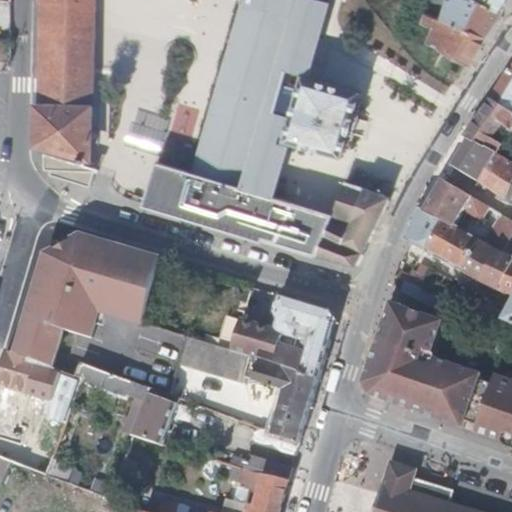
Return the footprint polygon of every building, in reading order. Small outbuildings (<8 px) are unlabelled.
[(97,0),(41,0),(38,95),(95,97),(97,0)] [(193,173),(241,186),(260,121),(263,113),(273,80),(276,73),(296,0),(244,0),(243,4),(193,173)] [(305,76),(311,78),(317,57),(332,0),(296,0),(276,73),(304,82),(305,76)] [(450,0),(445,19),(489,37),(502,13),(479,0),(450,0)] [(479,0),(502,13),(510,0),(479,0)] [(431,45),(472,66),(489,37),(445,19),(427,13),(423,27),(436,31),(431,45)] [(0,70),(1,70),(12,62),(12,43),(0,43),(0,70)] [(301,89),(304,82),(276,73),(273,80),(301,89)] [(511,76),(510,74),(490,104),(511,119),(511,76)] [(292,122),(290,129),(286,142),(343,157),(353,125),(361,94),(311,78),(305,76),(304,82),(301,89),(292,122)] [(273,80),(263,113),(292,122),(301,89),(273,80)] [(38,140),(95,158),(95,97),(38,95),(38,140)] [(511,119),(490,104),(465,138),(469,140),(495,156),(511,166),(511,154),(492,143),(496,136),(501,128),(509,133),(511,135),(511,119)] [(263,113),(260,121),(290,129),(292,122),(263,113)] [(272,194),(286,142),(290,129),(260,121),(241,186),(272,194)] [(162,135),(134,127),(125,156),(154,164),(162,135)] [(503,141),(509,133),(501,128),(496,136),(503,141)] [(495,156),(469,140),(453,168),(479,183),(495,156)] [(47,151),(44,169),(91,177),(94,159),(47,151)] [(511,166),(495,156),(479,183),(503,197),(511,182),(511,166)] [(148,203),(316,253),(333,210),(272,194),(241,186),(193,173),(159,164),(148,203)] [(511,182),(503,197),(511,203),(511,182)] [(444,183),(428,211),(443,219),(460,229),(479,239),(499,249),(506,253),(511,242),(511,217),(489,205),(482,221),(463,211),(470,196),(444,183)] [(325,234),(365,253),(391,197),(389,196),(373,190),(368,188),(360,186),(349,185),(335,213),(325,234)] [(404,241),(412,247),(424,253),(443,219),(428,211),(421,208),(404,241)] [(443,219),(424,253),(442,262),(460,229),(443,219)] [(460,229),(442,262),(461,272),(479,239),(460,229)] [(316,253),(358,267),(365,253),(325,234),(316,253)] [(15,354),(49,366),(61,327),(89,336),(100,302),(144,316),(161,261),(82,237),(48,256),(25,328),(23,328),(15,354)] [(479,239),(461,272),(481,283),(499,249),(479,239)] [(499,249),(481,283),(499,292),(502,290),(511,269),(511,256),(506,253),(499,249)] [(511,269),(502,290),(511,294),(511,269)] [(407,283),(404,282),(399,295),(432,311),(437,299),(436,299),(420,291),(407,283)] [(238,352),(321,378),(339,322),(329,306),(327,307),(313,303),(312,305),(280,296),(273,313),(278,321),(275,333),(247,324),(238,352)] [(437,299),(432,311),(445,318),(450,306),(437,299)] [(511,384),(491,378),(488,385),(474,380),(477,372),(431,355),(442,324),(389,302),(362,378),(374,397),(456,428),(458,422),(460,418),(472,422),(471,426),(470,433),(511,447),(511,384)] [(504,316),(497,329),(511,334),(511,305),(506,316),(504,316)] [(231,318),(222,347),(238,352),(247,324),(231,318)] [(188,337),(180,363),(246,386),(248,379),(279,388),(279,396),(285,399),(275,436),(301,444),(321,378),(238,352),(222,347),(188,337)] [(49,366),(15,354),(9,352),(0,384),(0,386),(54,404),(51,419),(67,425),(82,377),(71,373),(49,366)] [(179,399),(170,395),(75,361),(71,373),(82,377),(80,384),(126,401),(128,395),(138,399),(126,433),(134,436),(160,446),(161,444),(179,399)] [(275,436),(256,429),(253,441),(298,454),(301,444),(275,436)] [(140,456),(128,451),(122,464),(136,469),(140,456)] [(248,456),(244,469),(290,481),(293,469),(248,456)] [(11,464),(0,459),(0,482),(3,483),(11,464)] [(78,470),(59,463),(56,473),(75,479),(78,470)] [(474,511),(450,504),(453,492),(413,479),(414,471),(391,463),(383,486),(374,511),(474,511)] [(244,469),(241,467),(238,481),(259,486),(254,504),(247,502),(244,511),(213,511),(179,503),(176,511),(280,511),(290,481),(244,469)] [(132,480),(118,475),(110,496),(108,501),(122,505),(132,480)]
